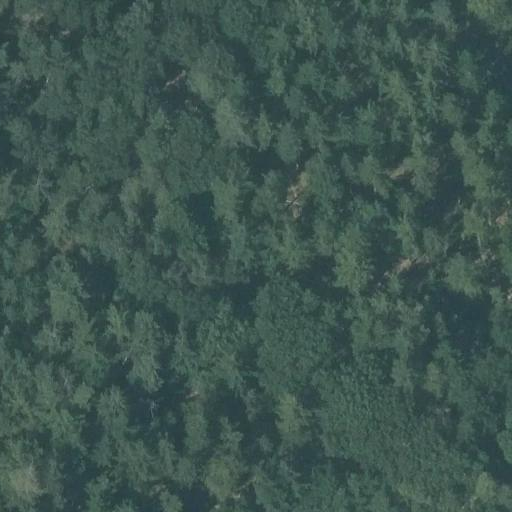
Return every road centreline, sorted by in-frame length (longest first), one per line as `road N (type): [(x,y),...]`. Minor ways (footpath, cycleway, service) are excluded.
road 1 (track): [(393,474),(0,110)]
road 2 (track): [(511,509),(393,474)]
